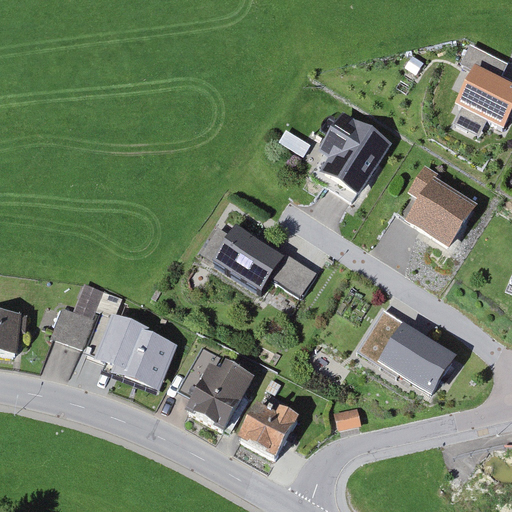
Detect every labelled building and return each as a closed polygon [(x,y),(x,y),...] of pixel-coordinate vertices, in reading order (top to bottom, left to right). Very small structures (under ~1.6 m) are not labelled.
[(511,104),(468,80),(445,120),(498,149),(511,124),(511,104)] [(308,181),(356,207),(383,157),(335,131),(308,181)] [(288,133),(281,145),(305,158),(312,147),(288,133)] [(423,191),(399,228),(454,263),(477,226),(423,191)] [(281,267),(226,232),(200,273),(255,308),(281,267)] [(55,346),(80,356),(103,298),(87,292),(76,318),(66,314),(55,346)] [(103,298),(80,356),(100,363),(123,305),(103,298)] [(0,322),(0,359),(20,360),(22,323),(0,322)] [(132,333),(115,381),(165,399),(182,351),(132,333)] [(452,370),(399,337),(377,372),(430,405),(452,370)] [(187,417),(224,437),(254,384),(229,369),(224,379),(212,372),(187,417)] [(241,447),(278,467),(300,425),(281,415),(277,422),(259,412),(241,447)] [(338,420),(341,436),(363,432),(359,416),(338,420)] [(511,511),(511,481),(481,463),(456,503),(469,511),(511,511)] [(443,492),(455,501),(466,485),(454,477),(443,492)]
